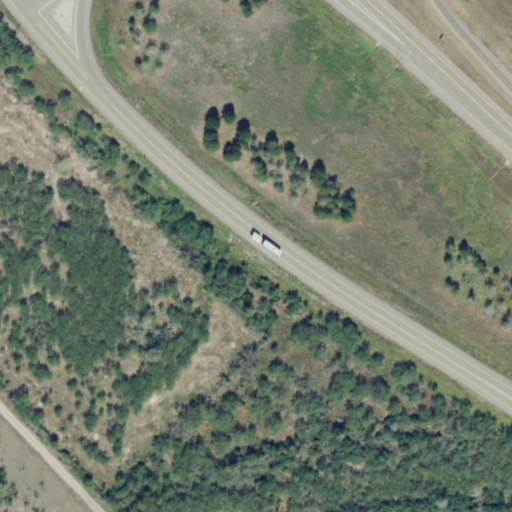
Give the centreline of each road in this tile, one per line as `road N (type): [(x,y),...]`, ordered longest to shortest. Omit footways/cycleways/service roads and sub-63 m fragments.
road 1 (trunk): [(109,104),(84,58),(81,0),(450,98),(511,150)]
road 2 (trunk): [(109,104),(257,237),(354,304),(511,394)]
road 3 (trunk): [(366,0),(511,138)]
road 4 (trunk): [(19,0),(109,104)]
